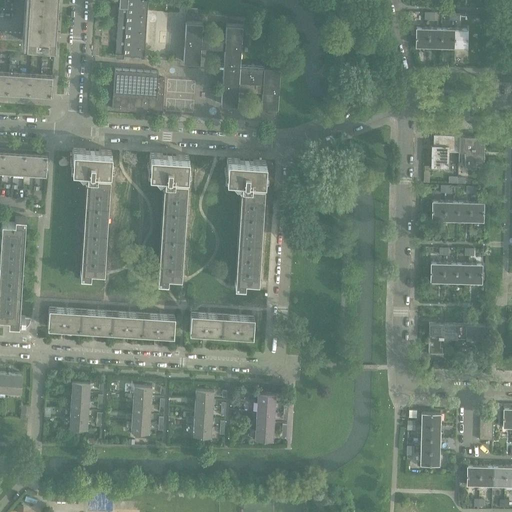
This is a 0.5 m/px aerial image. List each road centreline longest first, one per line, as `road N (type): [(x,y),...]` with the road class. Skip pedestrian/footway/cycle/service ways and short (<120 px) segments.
road 1 (residential): [(405,382),(408,104)]
road 2 (residential): [(273,368),(37,355)]
road 3 (residential): [(273,368),(290,145)]
road 4 (residential): [(72,132),(290,145)]
road 5 (residential): [(72,132),(81,0)]
road 6 (residential): [(290,145),(408,104)]
